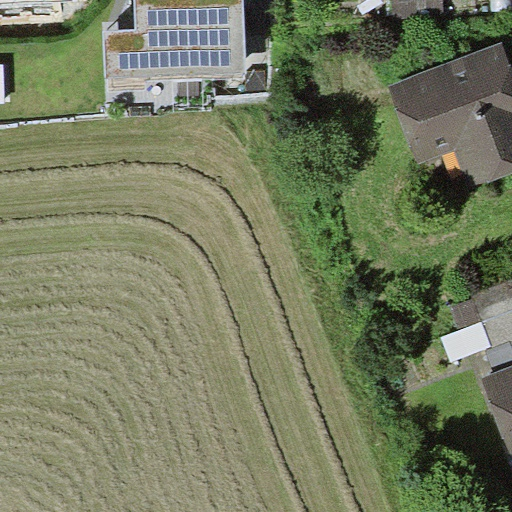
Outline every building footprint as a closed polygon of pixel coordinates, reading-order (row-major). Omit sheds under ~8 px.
[(134,0),(136,29),(106,30),(109,92),(145,91),(144,80),(247,75),(244,0),(134,0)] [(443,0),(393,0),(394,17),(444,15),(443,0)] [(469,188),(511,171),(511,66),(502,42),(389,85),(419,165),(455,151),(469,188)] [(511,279),(472,294),(473,298),(482,321),(492,346),(492,348),(486,350),(495,373),(511,366),(511,279)] [(460,329),(482,321),(473,298),(451,306),(460,329)] [(451,361),(492,346),(482,321),(460,329),(442,336),(451,361)] [(511,366),(495,373),(482,378),(511,456),(511,366)]
